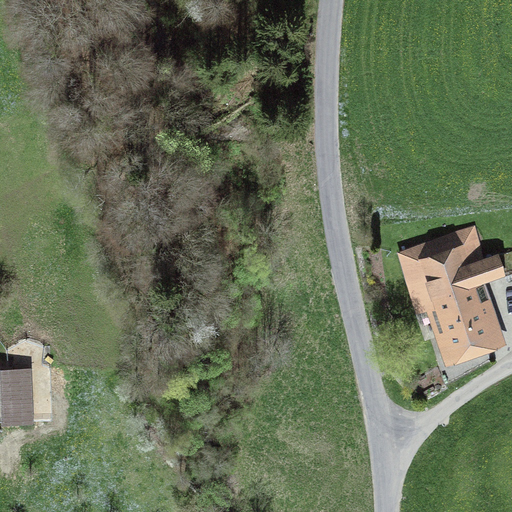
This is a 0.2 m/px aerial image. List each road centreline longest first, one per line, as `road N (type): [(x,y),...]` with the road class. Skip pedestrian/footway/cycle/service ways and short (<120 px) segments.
road 1 (tertiary): [(331,0),(329,174),(383,439)]
road 2 (unclassified): [(383,439),(511,365)]
